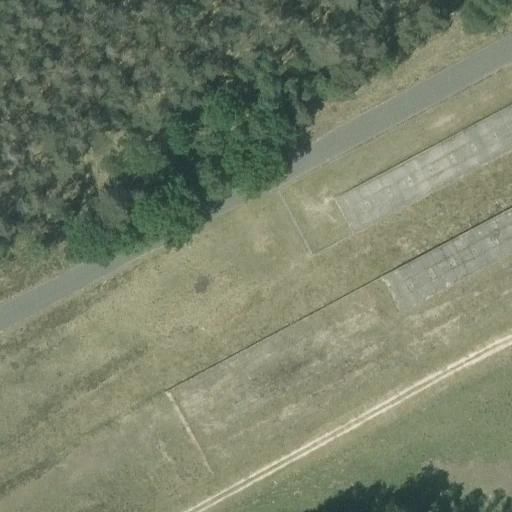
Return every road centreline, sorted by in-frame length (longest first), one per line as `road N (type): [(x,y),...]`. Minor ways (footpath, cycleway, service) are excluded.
road 1 (track): [(511,53),(0,327)]
road 2 (track): [(206,511),(511,352)]
